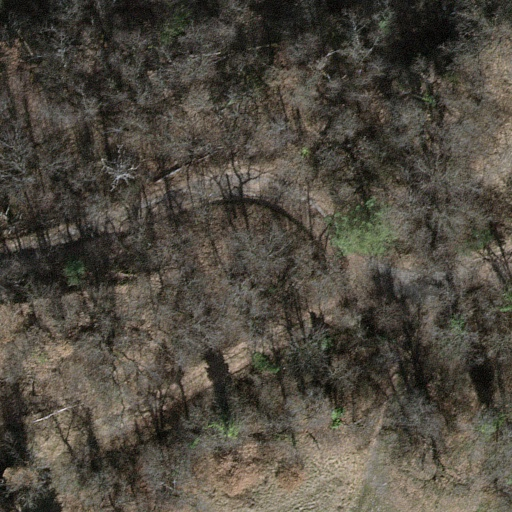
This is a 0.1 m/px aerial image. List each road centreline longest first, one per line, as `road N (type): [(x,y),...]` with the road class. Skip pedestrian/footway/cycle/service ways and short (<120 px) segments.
road 1 (track): [(0,289),(57,236),(314,205),(433,298),(511,244)]
road 2 (track): [(433,298),(401,511)]
road 3 (track): [(399,511),(511,461)]
